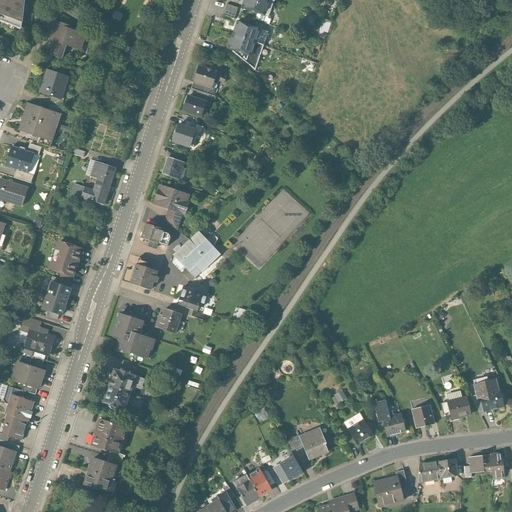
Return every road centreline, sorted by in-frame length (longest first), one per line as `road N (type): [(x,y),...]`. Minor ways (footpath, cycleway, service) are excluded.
road 1 (secondary): [(194,0),(28,511)]
road 2 (tertiary): [(264,511),(417,446),(511,430)]
